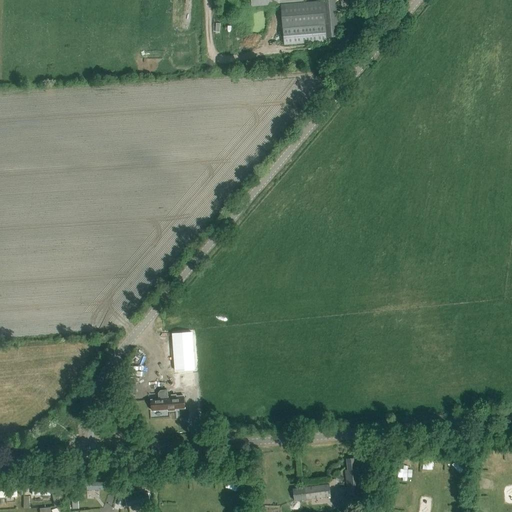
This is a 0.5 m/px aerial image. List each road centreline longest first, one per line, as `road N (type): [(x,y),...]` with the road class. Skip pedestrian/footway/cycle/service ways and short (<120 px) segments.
road 1 (tertiary): [(90,454),(96,381),(420,0)]
road 2 (tertiary): [(90,454),(511,411)]
